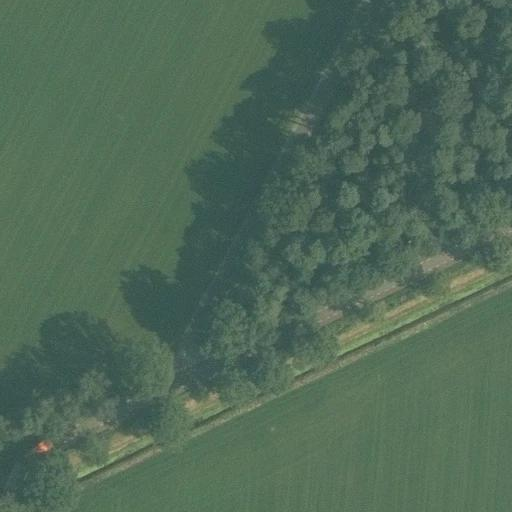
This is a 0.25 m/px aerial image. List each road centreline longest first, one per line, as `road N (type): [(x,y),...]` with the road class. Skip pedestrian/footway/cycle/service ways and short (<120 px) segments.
road 1 (unclassified): [(187,377),(188,339),(369,0)]
road 2 (tertiary): [(187,377),(511,225)]
road 3 (tertiary): [(187,377),(0,466)]
